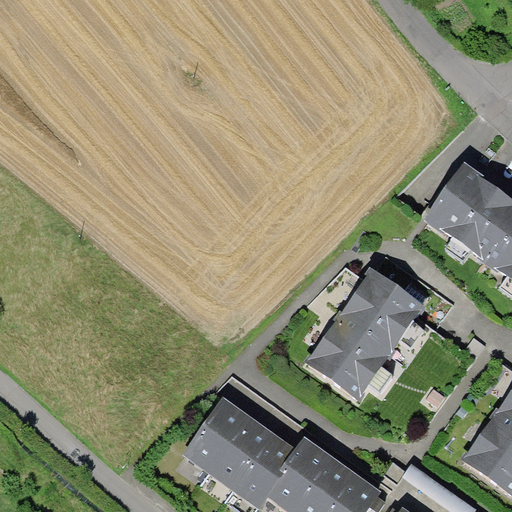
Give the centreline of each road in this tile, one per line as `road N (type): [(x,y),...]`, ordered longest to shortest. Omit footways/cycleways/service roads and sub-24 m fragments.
road 1 (unclassified): [(0,393),(141,511)]
road 2 (unclassified): [(479,89),(387,0)]
